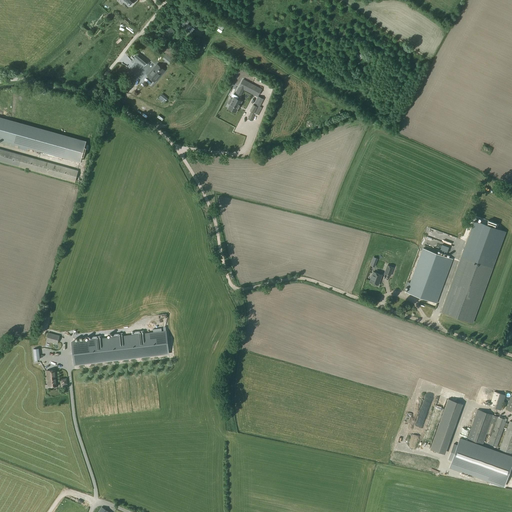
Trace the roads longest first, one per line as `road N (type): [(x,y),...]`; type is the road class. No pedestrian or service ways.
road 1 (track): [(511,356),(308,279),(234,288),(207,202),(176,148),(96,96),(16,79)]
road 2 (track): [(360,65),(350,115),(244,153)]
road 3 (unknown): [(511,416),(471,404),(461,412),(458,432),(473,444),(463,475)]
road 4 (track): [(88,94),(167,0)]
